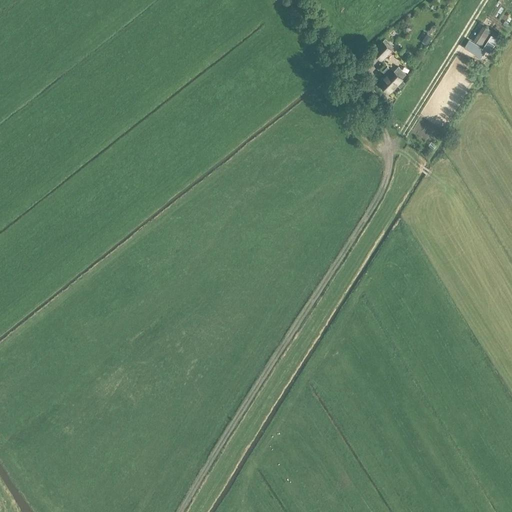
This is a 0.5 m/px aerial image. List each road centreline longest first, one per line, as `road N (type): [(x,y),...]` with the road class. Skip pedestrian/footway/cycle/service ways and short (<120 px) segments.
road 1 (track): [(181,511),(387,176),(382,125),(300,0)]
road 2 (track): [(484,0),(389,150)]
